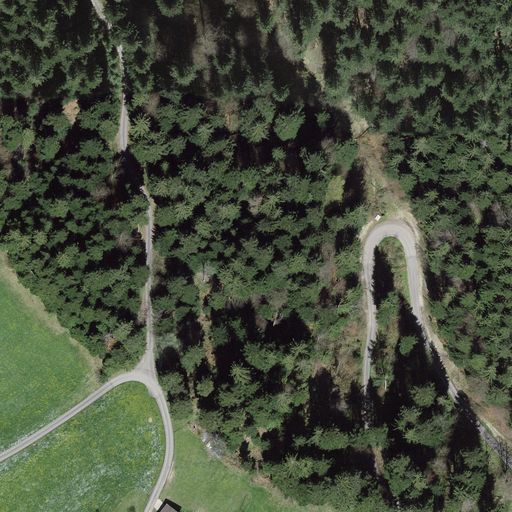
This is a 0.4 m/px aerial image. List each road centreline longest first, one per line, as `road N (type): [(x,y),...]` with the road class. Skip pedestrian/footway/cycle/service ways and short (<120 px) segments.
road 1 (track): [(401,511),(369,455),(371,248),(385,228),(405,236),(418,328),(436,370),(511,464)]
road 2 (track): [(95,0),(125,64),(125,152),(147,204),(144,371)]
road 3 (track): [(127,373),(149,374),(168,425),(166,466),(147,511)]
road 4 (track): [(0,456),(127,373)]
